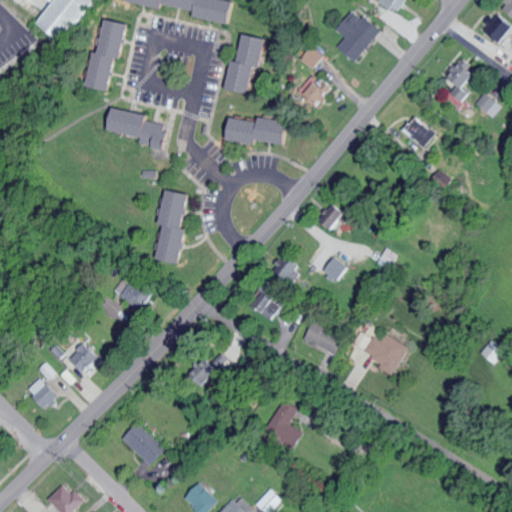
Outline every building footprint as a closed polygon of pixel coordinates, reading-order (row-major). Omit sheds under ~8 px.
[(56,0),(40,21),(67,43),(100,0),(56,0)] [(384,0),(401,12),(409,0),(384,0)] [(340,47),(359,61),(383,30),(355,9),(340,30),(348,36),(340,47)] [(506,41),(511,31),(511,20),(497,12),(487,30),(506,41)] [(132,23),(110,19),(103,55),(96,53),(90,86),(113,90),(119,57),(126,58),(132,23)] [(236,59),(231,88),(257,93),(268,38),(247,34),(243,60),(236,59)] [(327,54),(312,47),(305,62),(319,69),(327,54)] [(454,91),(466,101),(474,92),(469,88),(481,74),(463,60),(451,76),(461,84),(454,91)] [(322,108),(330,99),(328,97),(333,91),(316,75),(302,90),(322,108)] [(506,108),(491,91),(480,101),(495,117),(506,108)] [(152,114),(115,107),(110,130),(144,136),(143,144),(167,149),(172,124),(151,120),(152,114)] [(233,114),(230,137),(289,146),(293,123),(233,114)] [(427,147),(440,134),(420,115),(407,128),(427,147)] [(185,263),(191,228),(187,228),(193,194),(171,190),(165,225),(168,225),(163,259),(185,263)] [(353,215),(338,204),(326,220),(338,229),(345,220),(348,222),(353,215)] [(343,281),(353,268),(338,256),(328,270),(343,281)] [(129,275),(117,289),(143,310),(155,296),(129,275)] [(310,338),(342,355),(351,337),(320,321),(310,338)] [(378,336),(367,354),(399,373),(414,347),(390,333),(386,341),(378,336)] [(483,352),(497,364),(507,351),(493,339),(483,352)] [(103,361),(91,340),(71,352),(83,372),(103,361)] [(212,385),(224,368),(210,358),(198,374),(212,385)] [(58,371),(49,365),(44,373),(53,379),(58,371)] [(31,389),(48,408),(61,397),(44,377),(31,389)] [(309,433),(295,424),(305,409),(291,399),(271,429),(300,448),(309,433)] [(126,438),(152,465),(168,451),(142,423),(126,438)] [(188,499),(202,511),(212,511),(223,501),(203,482),(188,499)] [(52,499),(64,511),(76,511),(89,501),(78,489),(74,493),(66,485),(52,499)] [(273,511),(286,500),(275,489),(260,503),(268,511),(273,511)] [(223,511),(255,511),(237,496),(223,511)]
